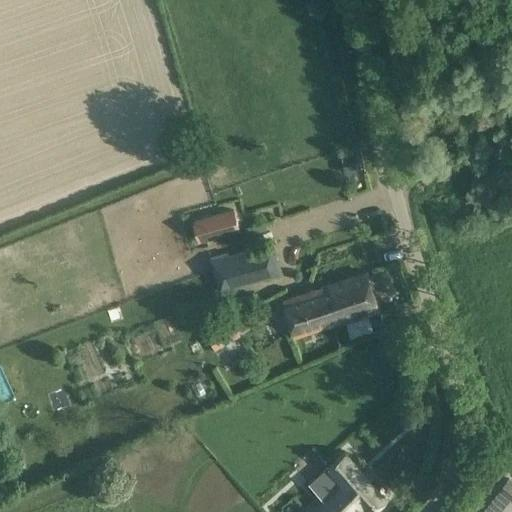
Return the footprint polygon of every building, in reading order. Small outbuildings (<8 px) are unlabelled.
[(234,210),(195,221),(201,240),(239,229),(234,210)] [(282,273),(274,243),(212,260),(221,291),(282,273)] [(380,309),(368,272),(283,299),(295,336),(380,309)] [(241,336),(229,316),(205,330),(216,350),(241,336)] [(311,484),(320,494),(301,511),(372,511),(388,498),(345,452),(311,484)] [(511,478),(509,476),(498,490),(511,501),(511,478)]
